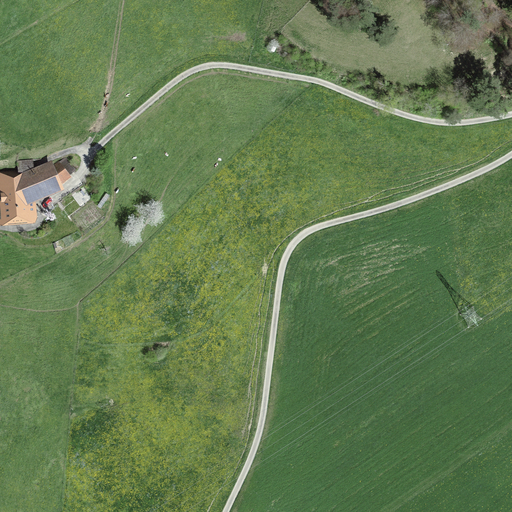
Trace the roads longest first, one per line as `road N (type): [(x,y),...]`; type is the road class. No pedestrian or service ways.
road 1 (track): [(511,117),(424,121),(321,84),(204,67),(109,133),(37,222),(0,225)]
road 2 (track): [(228,511),(255,455),(288,258),(299,238),(511,160)]
